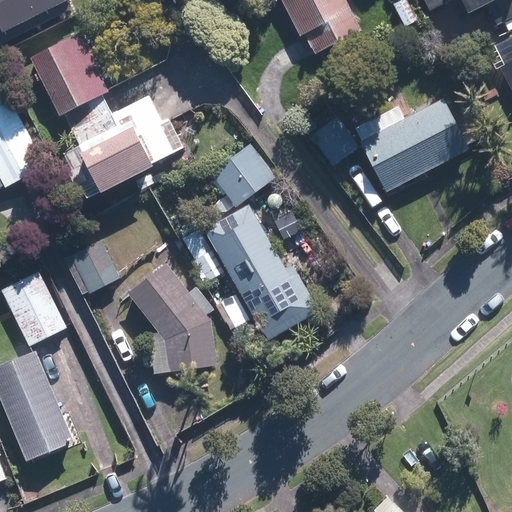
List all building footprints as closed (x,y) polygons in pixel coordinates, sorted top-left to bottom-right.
[(70,0),(8,0),(0,4),(0,27),(3,34),(70,0)] [(364,31),(348,0),(284,0),(303,37),(308,35),(318,54),(364,31)] [(420,20),(408,0),(405,0),(395,5),(407,27),(420,20)] [(427,0),(433,10),(453,0),(463,0),(471,15),(500,0),(427,0)] [(35,57),(64,116),(112,93),(83,34),(35,57)] [(511,60),(502,66),(511,86),(511,60)] [(47,167),(9,91),(0,94),(0,175),(6,188),(47,167)] [(388,190),(472,147),(446,98),(363,140),(388,190)] [(308,111),(298,117),(308,133),(318,126),(308,111)] [(313,134),(335,164),(361,146),(340,116),(313,134)] [(160,167),(139,127),(88,153),(109,193),(160,167)] [(277,178),(253,143),(213,171),(238,206),(277,178)] [(252,202),(206,228),(269,338),(321,308),(295,263),(289,267),(252,202)] [(123,276),(105,239),(73,254),(92,291),(123,276)] [(216,308),(198,285),(192,290),(170,261),(131,291),(161,331),(153,332),(158,371),(220,363),(215,324),(211,325),(215,321),(209,313),(216,308)] [(70,326),(41,269),(2,289),(31,346),(70,326)] [(252,318),(238,293),(223,301),(236,326),(252,318)] [(77,439),(39,349),(0,364),(0,386),(30,459),(77,439)] [(132,445),(120,421),(105,428),(117,452),(132,445)] [(404,511),(385,492),(369,508),(373,511),(404,511)]
